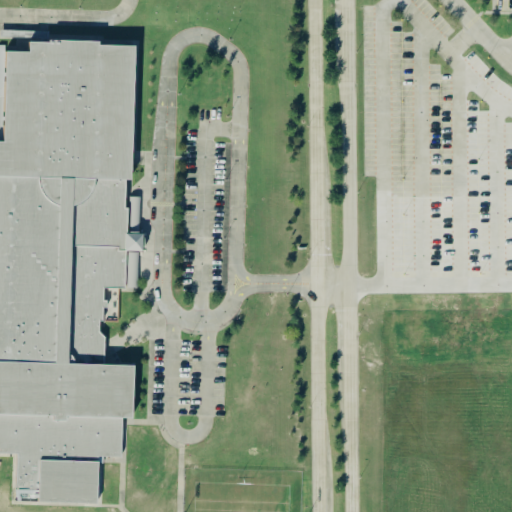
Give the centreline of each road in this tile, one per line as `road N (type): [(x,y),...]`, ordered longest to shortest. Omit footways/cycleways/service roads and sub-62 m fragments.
road 1 (residential): [(352,511),(348,0)]
road 2 (residential): [(315,0),(318,511)]
